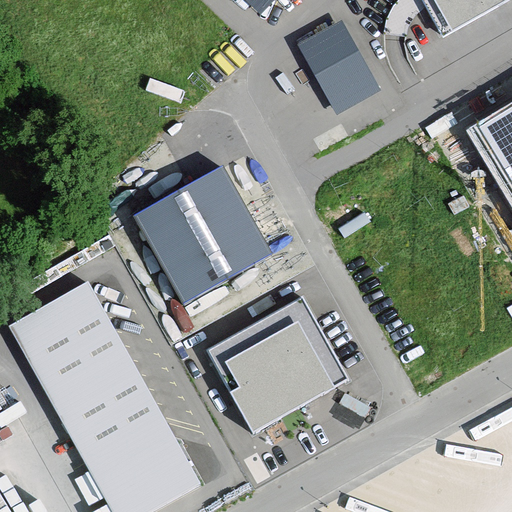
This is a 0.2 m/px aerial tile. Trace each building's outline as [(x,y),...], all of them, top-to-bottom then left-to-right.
[(511,0),(419,0),(443,44),(511,8),(511,0)] [(377,95),(343,30),(304,50),(339,115),(377,95)] [(511,107),(475,128),(511,191),(511,107)] [(273,271),(227,189),(148,233),(193,315),(273,271)] [(166,511),(203,492),(89,287),(15,327),(116,511),(166,511)] [(300,299),(210,351),(256,431),(346,379),(300,299)] [(0,511),(32,511),(11,473),(0,479),(0,511)]
